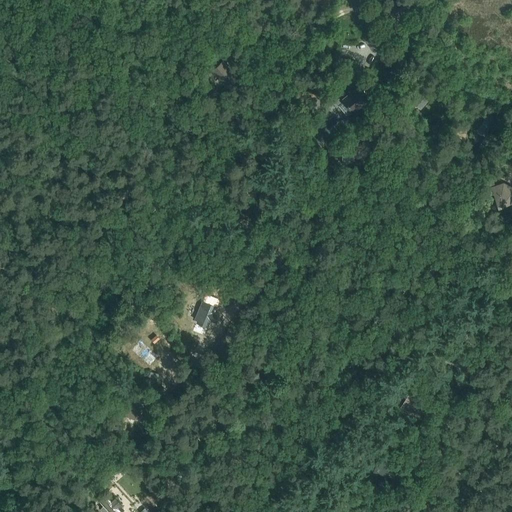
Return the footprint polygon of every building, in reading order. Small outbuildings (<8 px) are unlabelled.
[(238,78),(223,60),(212,69),(212,70),(208,74),(213,79),(217,76),(227,87),(238,78)] [(344,102),(339,105),(347,115),(351,111),(353,113),(369,100),(359,87),(343,100),(344,102)] [(421,110),(432,96),(424,89),(409,105),(413,108),(416,106),(421,110)] [(498,125),(494,122),(496,119),(488,114),(476,131),(484,136),(490,128),(494,131),(498,125)] [(313,136),(310,127),(303,129),(306,138),(313,136)] [(370,162),(370,147),(351,147),(351,163),(370,162)] [(342,169),(326,152),(320,158),(336,175),(342,169)] [(494,184),(493,177),(485,179),(486,185),(494,184)] [(511,186),(505,183),(491,186),(496,207),(511,203),(511,186)] [(208,327),(211,320),(216,323),(220,314),(215,311),(217,306),(211,304),(209,309),(201,306),(199,310),(195,319),(197,320),(196,322),(208,327)] [(150,366),(158,356),(142,342),(133,352),(150,366)] [(451,363),(463,371),(467,374),(472,366),(469,364),(470,362),(457,353),(460,350),(453,345),(444,358),(451,363)] [(423,396),(411,388),(400,406),(412,413),(423,396)] [(149,397),(132,393),(126,416),(143,420),(149,397)] [(399,460),(379,453),(373,471),(393,478),(399,460)] [(124,502),(116,494),(112,498),(107,492),(99,500),(105,507),(101,511),(102,511),(119,511),(123,508),(120,505),(124,502)]
